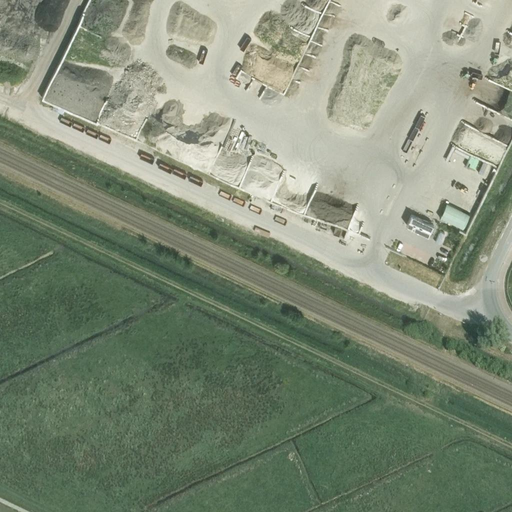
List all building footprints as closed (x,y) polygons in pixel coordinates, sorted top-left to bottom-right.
[(322,200),(327,202),(329,197),(335,199),(337,191),(326,187),(322,200)] [(473,216),(447,204),(440,218),(466,230),(473,216)] [(433,225),(412,214),(406,225),(428,236),(433,225)] [(448,238),(450,233),(439,228),(437,233),(448,238)] [(422,307),(425,302),(408,293),(405,298),(422,307)]
